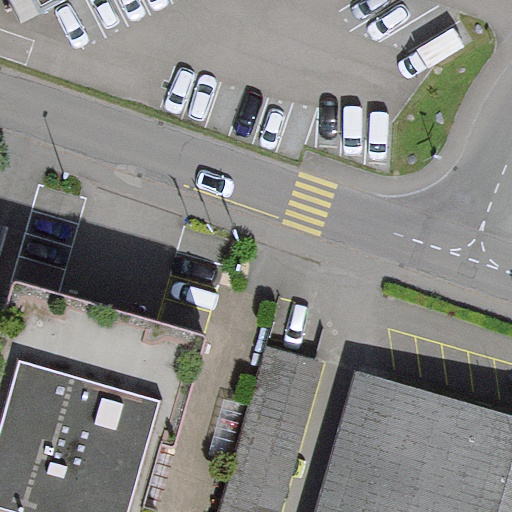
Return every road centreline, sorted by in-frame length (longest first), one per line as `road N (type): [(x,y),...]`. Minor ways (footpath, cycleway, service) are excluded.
road 1 (residential): [(458,252),(279,207),(0,108)]
road 2 (residential): [(511,119),(458,252)]
